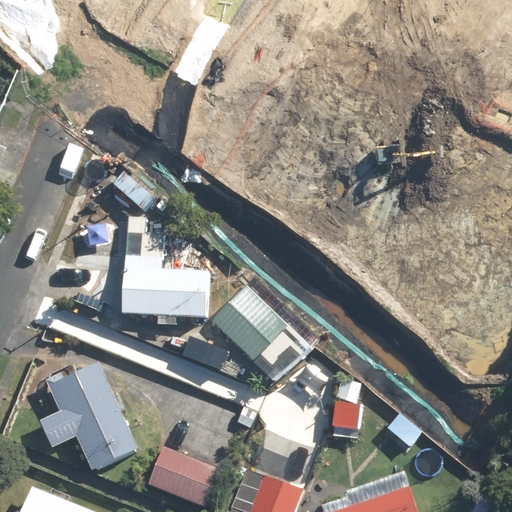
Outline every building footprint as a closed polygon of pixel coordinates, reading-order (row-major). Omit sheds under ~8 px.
[(125,314),(209,318),(211,272),(126,268),(125,314)] [(214,322),(257,363),(291,328),(248,286),(214,322)] [(79,436),(94,471),(141,450),(101,364),(50,387),(61,412),(42,421),(55,448),(79,436)] [(340,389),(339,431),(367,432),(368,390),(340,389)] [(238,422),(252,428),(258,412),(245,407),(238,422)] [(150,485),(207,507),(222,469),(165,448),(150,485)] [(251,511),(297,511),(306,490),(251,470),(246,486),(259,491),(251,511)] [(420,511),(412,487),(337,511),(420,511)] [(23,511),(95,511),(34,488),(23,511)]
